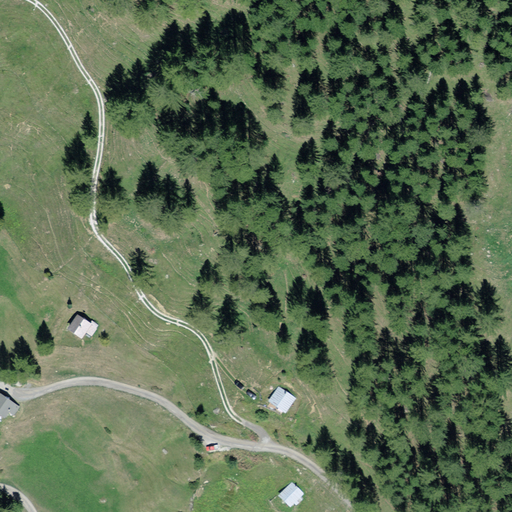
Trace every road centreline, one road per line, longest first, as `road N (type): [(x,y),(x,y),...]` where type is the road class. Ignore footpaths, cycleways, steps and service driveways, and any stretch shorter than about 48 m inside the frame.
road 1 (track): [(34,0),(52,14),(103,104),(96,223),(140,288),(211,349),(229,409),(263,430),(263,445)]
road 2 (track): [(0,378),(12,391),(100,380),(146,391),(220,435),(299,452),(344,482),(366,511)]
